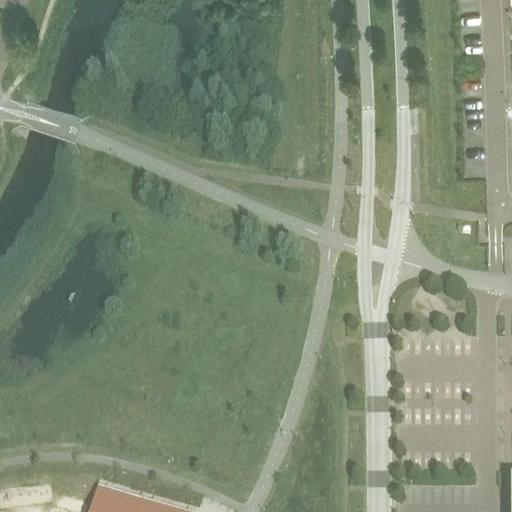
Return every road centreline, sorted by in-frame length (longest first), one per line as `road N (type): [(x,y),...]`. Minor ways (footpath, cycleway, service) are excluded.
road 1 (tertiary): [(393,259),(403,144),(398,0)]
road 2 (tertiary): [(360,0),(364,251)]
road 3 (residential): [(490,0),(495,211)]
road 4 (tertiary): [(377,356),(378,511)]
